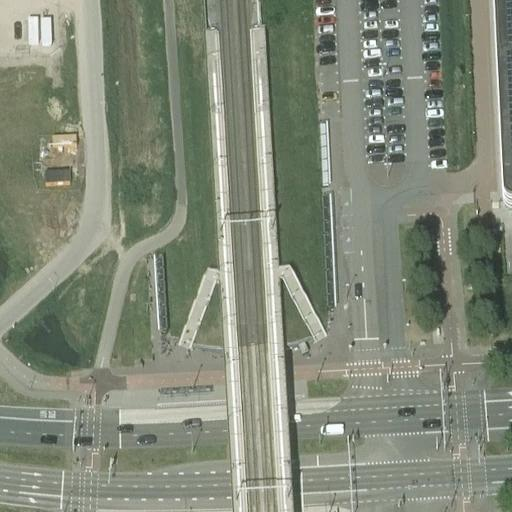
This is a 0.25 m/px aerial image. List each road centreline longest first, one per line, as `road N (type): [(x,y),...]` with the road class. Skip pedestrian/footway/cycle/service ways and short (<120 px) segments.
road 1 (primary): [(0,480),(90,487),(378,479)]
road 2 (primary): [(372,424),(0,429)]
road 3 (residential): [(89,0),(99,199),(93,221),(0,318)]
